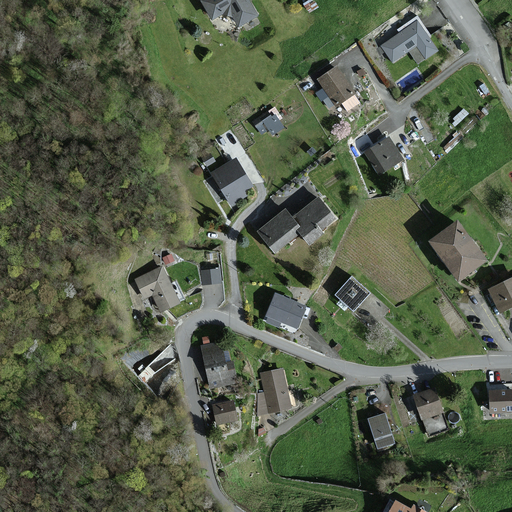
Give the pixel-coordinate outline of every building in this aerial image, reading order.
[(239,25),(257,15),(248,0),(202,0),(213,19),(224,13),(234,16),(239,25)] [(418,21),(383,45),(394,61),(417,46),(426,58),(437,50),(418,21)] [(355,93),(337,67),(319,79),(337,105),(355,93)] [(274,108),(253,122),(261,134),(270,129),(273,133),(283,126),(278,119),(281,118),(274,108)] [(402,159),(389,139),(366,153),(378,174),(402,159)] [(252,186),(235,159),(212,174),(232,205),(247,195),(244,190),(252,186)] [(319,198),(293,218),(300,226),(296,230),(299,234),(308,245),(323,234),(320,230),(335,218),(319,198)] [(299,234),(296,230),(300,226),(293,218),(286,209),(258,232),(275,253),(299,234)] [(486,260),(457,221),(430,242),(458,280),(486,260)] [(166,264),(174,260),(171,254),(163,258),(166,264)] [(162,268),(137,280),(145,297),(153,294),(161,312),(179,303),(162,268)] [(219,269),(202,271),(203,285),(221,283),(219,269)] [(369,293),(351,277),(336,294),(354,310),(361,302),(369,293)] [(511,279),(490,290),(494,299),(501,312),(511,306),(511,279)] [(305,307),(276,295),(267,315),(297,327),(305,307)] [(228,341),(203,346),(211,387),(237,382),(228,341)] [(159,387),(176,369),(169,363),(175,357),(164,347),(142,371),(159,387)] [(283,369),(263,372),(267,394),(260,396),(263,413),(291,408),(283,369)] [(434,389),(415,395),(423,418),(442,411),(434,389)] [(511,390),(490,392),(491,412),(511,410),(511,390)] [(233,402),(213,407),(217,424),(237,418),(233,402)] [(385,414),(369,419),(379,448),(394,443),(385,414)] [(411,511),(396,502),(390,511),(425,511),(414,505),(411,511)]
